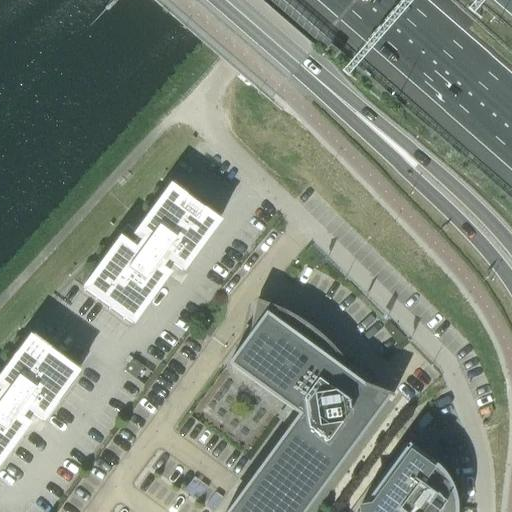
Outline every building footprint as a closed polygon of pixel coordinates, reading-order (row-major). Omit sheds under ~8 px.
[(181,272),(217,223),(168,187),(134,234),(126,229),(82,289),(131,325),(167,276),(163,273),(170,264),(181,272)] [(301,511),(382,403),(379,400),(382,396),(390,399),(391,397),(362,385),(365,382),(355,375),(347,369),(341,377),(331,363),(322,353),(312,344),(301,335),(290,328),(278,321),(266,316),(254,312),(248,336),(228,365),(297,416),(226,511),(301,511)] [(41,422),(77,373),(28,338),(0,376),(0,462),(27,426),(23,423),(30,414),(41,422)] [(125,372),(134,379),(141,369),(132,362),(125,372)] [(444,489),(437,478),(437,477),(427,467),(405,452),(362,510),(362,511),(448,511),(448,503),(444,489)]
